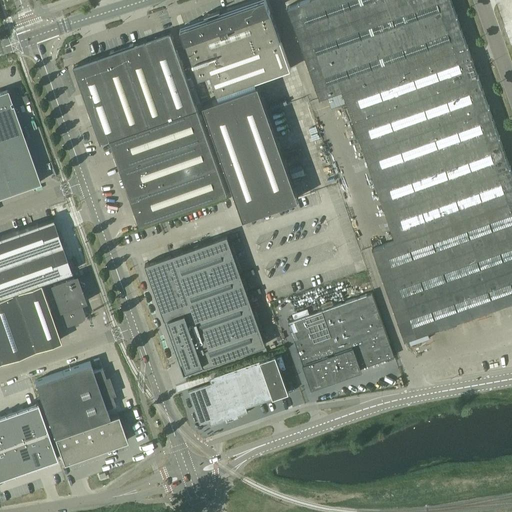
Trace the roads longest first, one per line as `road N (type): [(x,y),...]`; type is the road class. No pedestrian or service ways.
road 1 (unknown): [(286,0),(407,352),(431,393)]
road 2 (unclassified): [(188,475),(371,407),(511,379)]
road 3 (unclassified): [(188,475),(26,511)]
road 4 (unclassified): [(188,475),(136,327)]
road 5 (unclassified): [(136,327),(85,181)]
road 6 (unclassified): [(85,181),(35,37)]
road 7 (unclassified): [(0,375),(136,327)]
